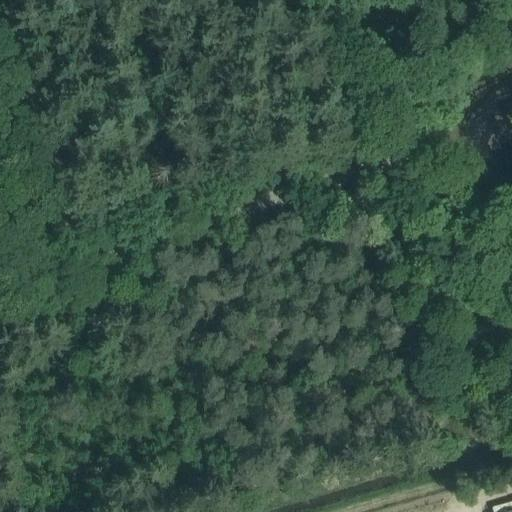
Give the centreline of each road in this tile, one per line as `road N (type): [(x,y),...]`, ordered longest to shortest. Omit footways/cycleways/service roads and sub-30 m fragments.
road 1 (residential): [(0,276),(384,140)]
road 2 (track): [(384,140),(433,340),(455,356)]
road 3 (track): [(342,0),(384,140)]
